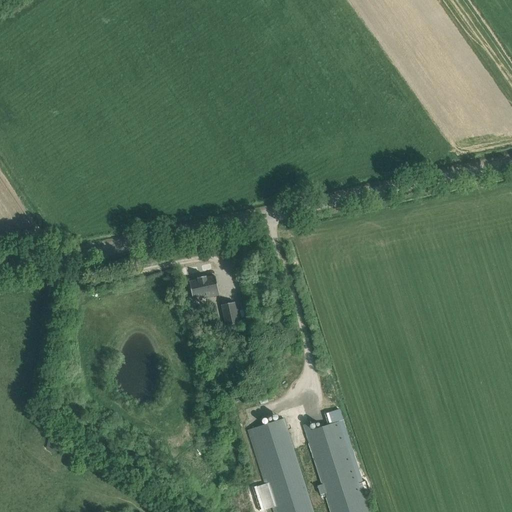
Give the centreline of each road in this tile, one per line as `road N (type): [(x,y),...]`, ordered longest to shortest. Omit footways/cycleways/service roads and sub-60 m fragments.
road 1 (unclassified): [(0,269),(511,159)]
road 2 (track): [(35,413),(58,298),(70,281)]
